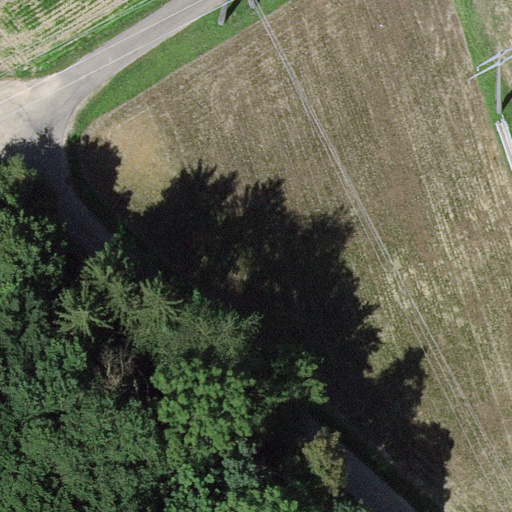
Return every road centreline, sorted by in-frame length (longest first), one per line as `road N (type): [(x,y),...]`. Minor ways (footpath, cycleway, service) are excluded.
road 1 (track): [(0,127),(402,511)]
road 2 (track): [(12,142),(127,42),(193,0)]
